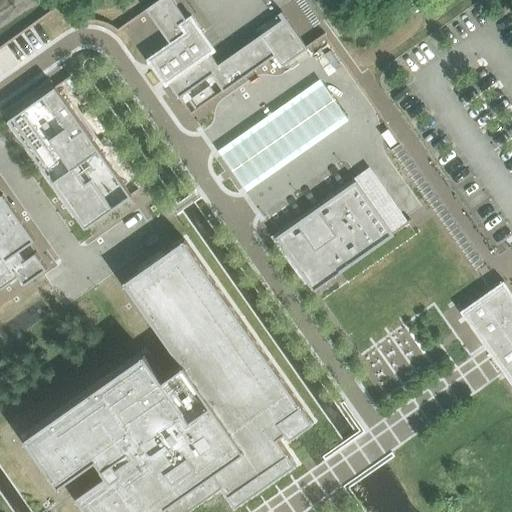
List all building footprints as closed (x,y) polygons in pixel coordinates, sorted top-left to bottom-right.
[(186,16),(174,0),(159,0),(151,6),(174,39),(172,41),(152,55),(179,93),(211,71),(224,90),(275,54),(282,64),(307,46),(287,17),(219,64),(211,52),(216,49),(191,12),(186,16)] [(350,119),(321,78),(220,148),(249,189),(350,119)] [(130,196),(54,83),(7,115),(84,227),(130,196)] [(285,235),(316,282),(395,227),(364,181),(285,235)] [(0,285),(18,273),(23,281),(46,265),(36,250),(24,257),(17,248),(34,236),(1,190),(0,190),(0,285)] [(178,511),(175,507),(219,477),(233,496),(293,455),(277,431),(285,425),(290,434),(312,418),(188,237),(129,277),(185,360),(165,373),(150,350),(29,433),(58,476),(98,449),(109,465),(74,489),(89,511),(178,511)] [(507,372),(511,379),(511,294),(503,281),(492,289),(463,309),(489,347),(499,361),(507,372)] [(406,344),(396,331),(370,350),(380,364),(406,344)]
